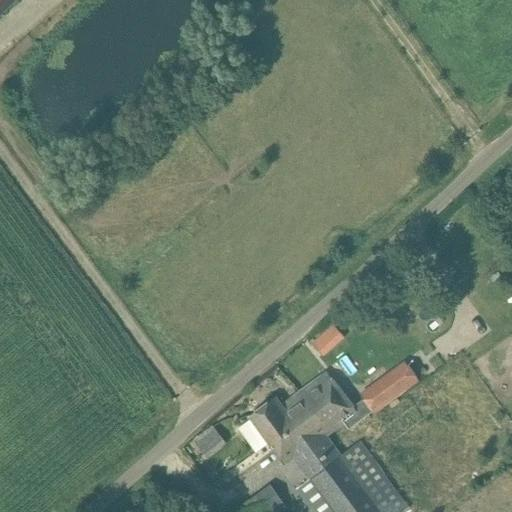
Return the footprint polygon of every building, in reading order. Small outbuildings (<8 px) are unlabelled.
[(0,0),(0,15),(16,0),(0,0)] [(311,342),(324,357),(346,337),(333,322),(311,342)] [(374,413),(418,381),(403,364),(361,395),(364,400),(374,413)] [(327,374),(300,394),(329,433),(343,422),(350,431),(374,413),(364,400),(352,409),(327,374)] [(329,433),(300,394),(282,407),(276,399),(251,417),(252,419),(239,428),(256,453),(270,443),(286,464),(295,457),(310,479),(297,489),(314,511),(403,511),(409,507),(360,442),(340,457),(324,437),(329,433)] [(214,426),(187,442),(197,460),(225,444),(214,426)] [(275,511),(297,496),(282,477),(234,511),(275,511)]
